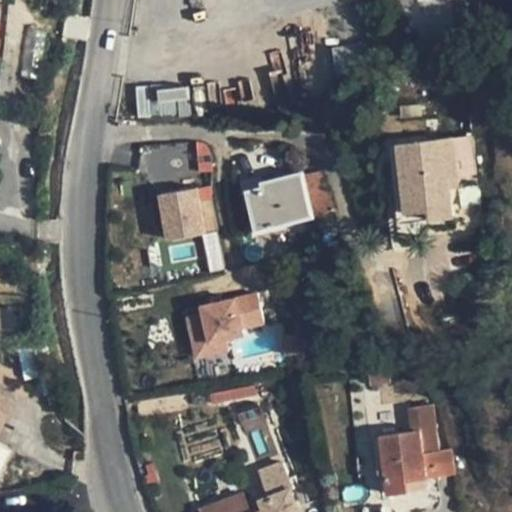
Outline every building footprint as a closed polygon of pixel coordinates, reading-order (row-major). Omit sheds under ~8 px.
[(365,58),(362,6),(331,7),(334,60),(365,58)] [(188,112),(186,85),(137,89),(139,116),(188,112)] [(458,173),(475,171),(471,137),(454,140),(458,173)] [(458,184),(458,173),(454,140),(454,138),(400,144),(408,221),(454,217),(450,185),(458,184)] [(321,170),(301,174),(312,216),(334,211),(321,170)] [(249,191),(258,229),(312,216),(301,174),(264,183),(266,188),(249,191)] [(157,192),(162,240),(206,236),(209,270),(220,269),(212,187),(157,192)] [(313,271),(310,256),(298,258),(301,273),(313,271)] [(191,361),(229,357),(227,334),(264,330),(260,297),(185,305),(191,361)] [(389,364),(373,366),(376,388),(392,385),(389,364)] [(0,394),(0,425),(20,387),(7,381),(0,395),(0,394)] [(408,480),(425,478),(452,474),(449,449),(438,450),(432,404),(409,407),(412,430),(382,435),(390,491),(410,488),(408,480)] [(19,438),(0,427),(0,462),(6,465),(19,438)] [(426,486),(425,478),(408,480),(410,488),(420,487),(426,486)] [(201,508),(202,511),(249,511),(242,492),(201,508)]
